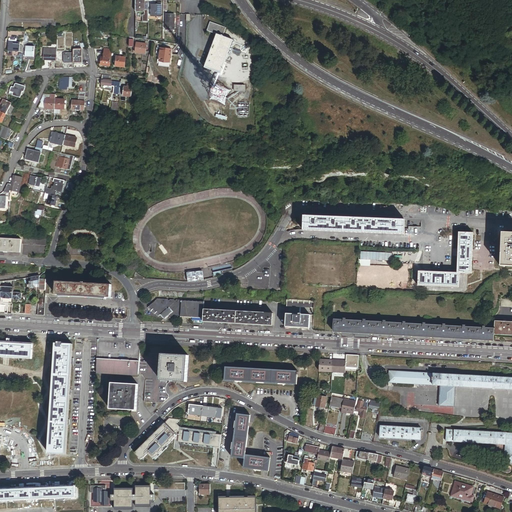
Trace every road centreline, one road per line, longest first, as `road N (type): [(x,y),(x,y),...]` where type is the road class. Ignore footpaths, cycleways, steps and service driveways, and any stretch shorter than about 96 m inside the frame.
road 1 (residential): [(132,297),(151,286),(200,286),(243,272),(289,216),(304,210),(511,223)]
road 2 (secondary): [(132,332),(511,353)]
road 3 (tertiary): [(240,0),(306,67),(511,167)]
road 4 (residential): [(123,470),(126,445),(176,399),(209,389),(322,438),(383,450)]
road 5 (residential): [(192,472),(381,511)]
road 6 (tertiary): [(433,65),(371,27),(295,0)]
road 7 (residential): [(51,263),(82,174),(87,128)]
road 8 (residential): [(383,450),(511,488)]
road 9 (secondary): [(0,323),(132,332)]
road 10 (residential): [(0,476),(123,470)]
